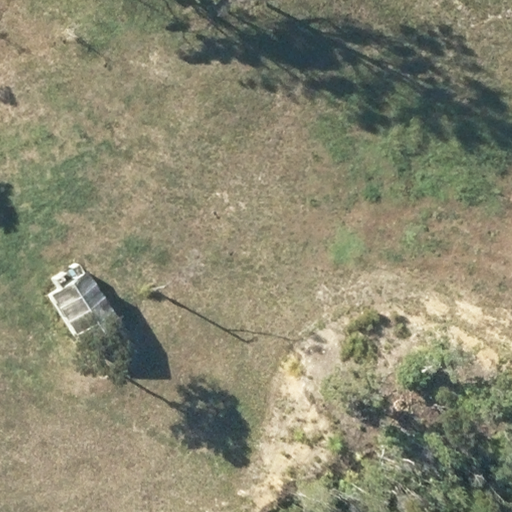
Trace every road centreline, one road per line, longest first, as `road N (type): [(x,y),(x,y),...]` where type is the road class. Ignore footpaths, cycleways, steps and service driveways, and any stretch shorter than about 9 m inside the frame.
road 1 (track): [(294,0),(269,167),(146,298)]
road 2 (track): [(511,95),(269,167)]
